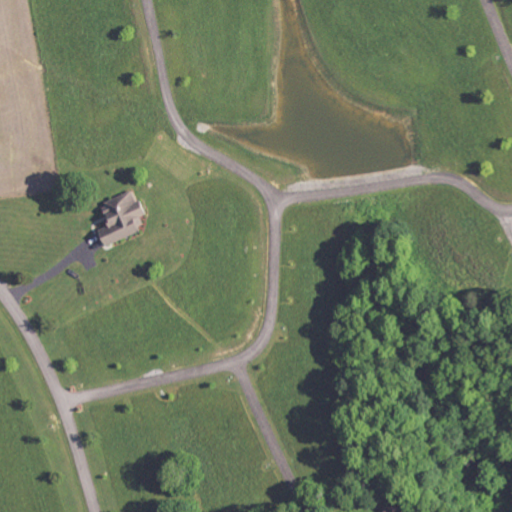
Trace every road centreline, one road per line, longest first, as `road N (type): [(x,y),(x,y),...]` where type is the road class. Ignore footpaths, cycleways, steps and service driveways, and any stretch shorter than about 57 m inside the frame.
road 1 (residential): [(59,399),(237,360),(265,334),(277,210),(269,190),(177,121),(148,0),(485,1),(511,65),(510,211),(439,176),(272,198)]
road 2 (residential): [(0,289),(65,413),(93,511)]
road 3 (residential): [(306,511),(233,361)]
